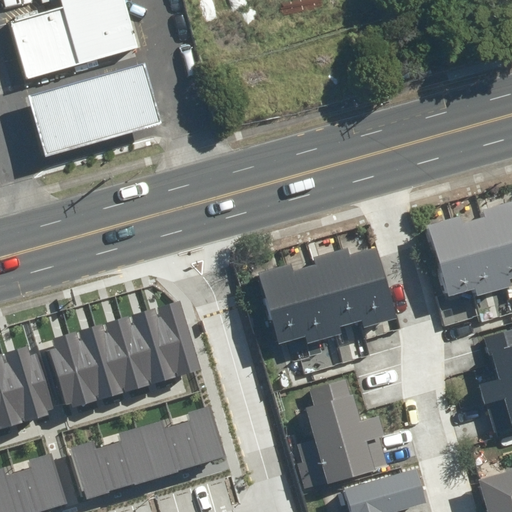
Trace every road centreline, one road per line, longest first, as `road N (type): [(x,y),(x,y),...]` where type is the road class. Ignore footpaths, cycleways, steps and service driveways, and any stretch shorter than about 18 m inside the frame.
road 1 (residential): [(367,150),(415,319),(430,511)]
road 2 (residential): [(187,202),(278,511)]
road 3 (secondary): [(0,256),(187,202)]
road 4 (secondary): [(187,202),(367,150)]
road 5 (unknown): [(149,53),(0,97)]
road 6 (secondary): [(367,150),(511,110)]
